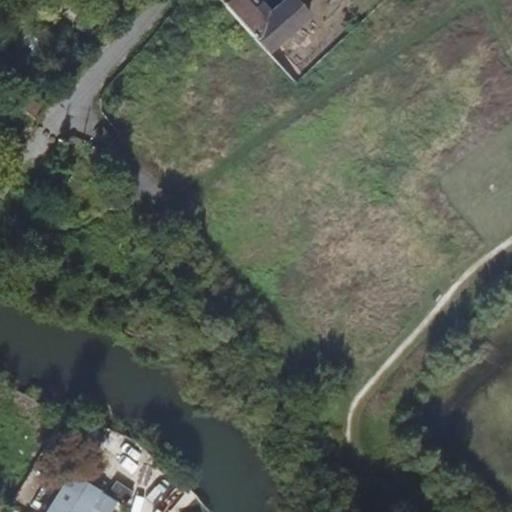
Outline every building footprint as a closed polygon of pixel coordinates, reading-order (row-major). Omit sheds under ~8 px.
[(216,0),(252,38),(273,17),(268,11),(264,15),(250,0),(249,2),(246,0),(216,0)] [(272,59),(313,20),(293,0),(290,0),(273,17),(252,38),(253,39),(272,59)] [(12,98),(32,116),(41,106),(46,101),(25,83),(12,98)] [(5,209),(0,215),(0,277),(1,278),(37,237),(5,209)] [(85,511),(99,492),(86,483),(67,511),(85,511)]
